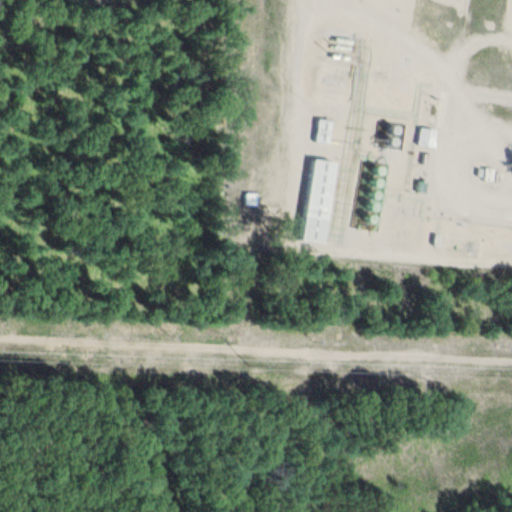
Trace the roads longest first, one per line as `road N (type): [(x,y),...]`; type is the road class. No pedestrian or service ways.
road 1 (track): [(0,335),(511,360)]
road 2 (track): [(511,134),(492,127),(450,68),(393,24),(329,0)]
